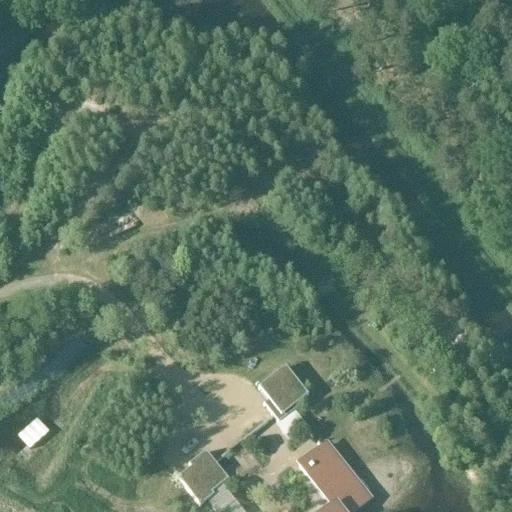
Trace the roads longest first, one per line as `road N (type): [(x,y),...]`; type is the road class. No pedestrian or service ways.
road 1 (track): [(44,281),(55,238),(143,135),(181,118),(240,118),(282,147),(382,258),(445,339),(511,448)]
road 2 (track): [(232,208),(291,242),(427,396),(495,429)]
road 3 (track): [(16,289),(14,234),(44,132),(86,107),(153,129)]
road 4 (track): [(78,285),(103,248),(223,213),(295,161)]
road 5 (track): [(346,417),(445,339)]
